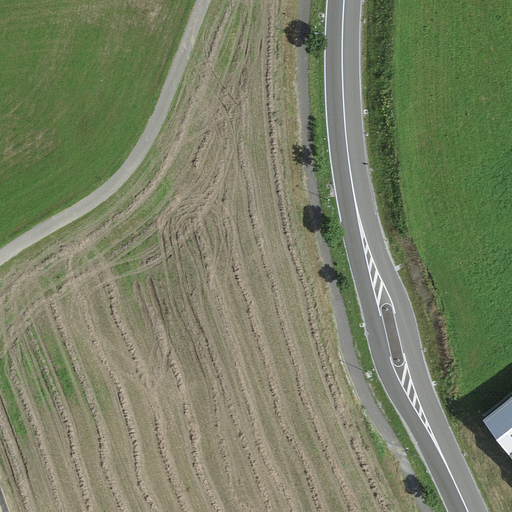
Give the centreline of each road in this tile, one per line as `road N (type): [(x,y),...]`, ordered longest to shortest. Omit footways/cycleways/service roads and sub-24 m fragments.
road 1 (secondary): [(343,0),(339,81),(363,249),(383,321),(465,511)]
road 2 (track): [(0,256),(110,188),(146,143),(202,0)]
